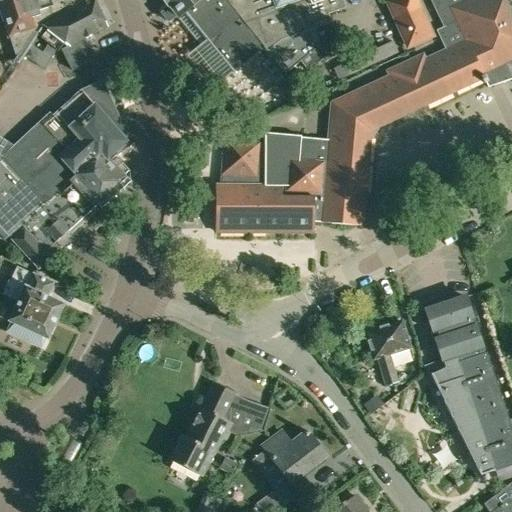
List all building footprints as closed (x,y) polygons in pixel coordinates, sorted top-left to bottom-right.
[(18,65),(31,45),(43,26),(42,26),(85,0),(0,0),(0,10),(9,39),(14,55),(18,65)] [(62,50),(72,71),(91,61),(81,40),(104,26),(91,0),(85,0),(42,26),(43,26),(69,47),(62,50)] [(195,51),(220,81),(232,72),(263,47),(285,74),(300,61),(308,71),(328,55),(339,45),(328,14),(345,8),(342,0),(161,0),(170,10),(163,16),(166,20),(169,24),(177,18),(177,19),(183,14),(206,41),(195,51)] [(219,191),(216,226),(217,233),(314,233),(314,222),(322,222),(322,223),(362,226),(369,136),(371,137),(377,129),(376,127),(480,79),(483,83),(485,82),(488,87),(511,79),(511,20),(502,0),(432,0),(446,29),(439,32),(447,50),(424,60),(422,55),(387,72),(389,76),(347,96),(349,100),(335,106),(334,122),(329,121),(328,140),(258,133),(258,134),(265,135),(265,140),(231,135),(222,191),(219,191)] [(392,0),(388,2),(408,47),(432,36),(415,0),(392,0)] [(334,69),(339,80),(398,53),(393,42),(334,69)] [(24,56),(44,69),(55,51),(47,46),(43,52),(31,45),(24,56)] [(80,89),(58,109),(105,159),(125,142),(120,138),(123,137),(98,82),(80,89)] [(14,144),(79,216),(94,202),(95,204),(119,182),(117,180),(119,178),(120,178),(122,176),(116,171),(117,170),(112,165),(110,165),(105,159),(58,109),(51,116),(48,113),(14,144)] [(10,240),(38,271),(52,258),(46,251),(81,218),(79,216),(14,144),(0,156),(0,227),(8,237),(9,236),(11,239),(10,240)] [(196,146),(194,165),(207,166),(209,147),(196,146)] [(0,292),(18,301),(16,304),(55,323),(62,306),(45,298),(51,284),(33,276),(14,267),(9,279),(6,278),(0,291),(0,292)] [(496,471),(499,482),(511,477),(511,436),(466,297),(425,311),(442,362),(426,367),(480,476),(496,471)] [(55,323),(16,304),(8,322),(10,322),(6,331),(41,347),(45,339),(46,340),(55,323)] [(376,358),(385,386),(398,382),(393,367),(413,361),(409,348),(401,323),(388,327),(385,326),(380,327),(378,330),(365,334),(373,359),(376,358)] [(170,461),(200,478),(221,440),(225,442),(234,426),(229,423),(232,419),(226,415),(236,395),(214,384),(203,405),(186,437),(183,436),(170,461)] [(377,394),(363,405),(370,413),(384,403),(377,394)] [(250,402),(233,435),(260,429),(267,408),(250,402)] [(281,433),(261,447),(264,451),(272,462),(288,483),(289,483),(289,484),(325,457),(305,431),(303,433),(304,434),(290,444),(281,433)] [(264,451),(251,460),(274,491),(272,493),(272,492),(257,503),(262,509),(280,508),(293,498),(284,487),(289,483),(288,483),(272,462),(264,451)] [(220,469),(232,475),(237,464),(224,457),(219,468),(220,469)] [(491,511),(511,511),(511,481),(503,489),(510,498),(491,511)] [(216,511),(221,501),(203,493),(195,511),(216,511)] [(365,511),(355,497),(334,511),(365,511)]
